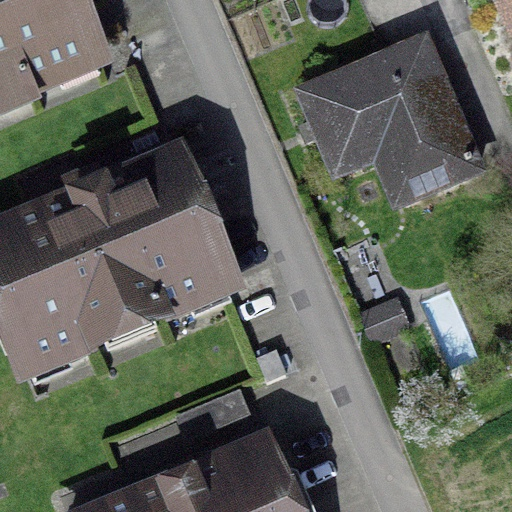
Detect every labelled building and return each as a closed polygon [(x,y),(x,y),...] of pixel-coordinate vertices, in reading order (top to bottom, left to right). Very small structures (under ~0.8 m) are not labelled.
[(0,0),(0,98),(92,60),(66,0),(0,0)] [(335,180),(386,159),(406,205),(477,176),(424,47),(302,99),(335,180)] [(68,190),(74,205),(0,235),(0,309),(26,372),(225,289),(173,163),(103,193),(96,178),(68,190)] [(285,377),(276,354),(257,362),(267,385),(285,377)] [(246,414),(238,396),(178,422),(186,440),(246,414)] [(287,511),(263,453),(198,480),(190,462),(155,476),(163,495),(122,511),(287,511)]
